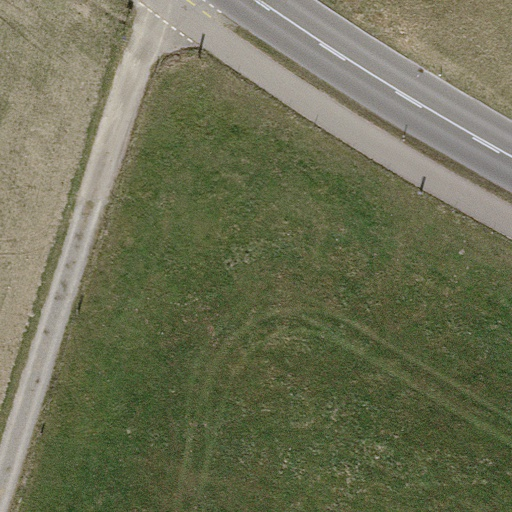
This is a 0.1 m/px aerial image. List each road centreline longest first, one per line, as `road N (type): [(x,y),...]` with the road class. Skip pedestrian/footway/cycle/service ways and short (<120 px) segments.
road 1 (track): [(170,0),(4,511)]
road 2 (tertiary): [(264,0),(340,55),(511,156)]
